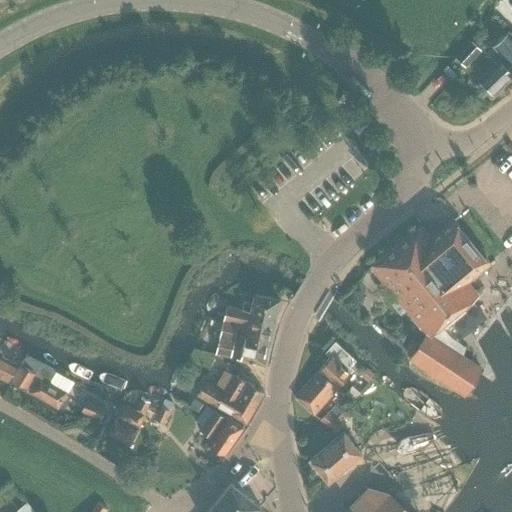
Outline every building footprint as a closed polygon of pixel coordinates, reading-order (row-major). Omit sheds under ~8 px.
[(499,43),(511,56),(503,64),(498,60),(479,79),(493,95),(511,77),(511,36),(509,33),(499,43)] [(465,66),(479,50),(470,42),(456,58),(465,66)] [(420,226),(371,268),(415,321),(426,334),(410,358),(464,393),(481,368),(439,340),(429,334),(477,294),(467,283),(489,265),(453,222),(431,240),(420,226)] [(226,305),(223,321),(246,327),(249,316),(274,322),(279,300),(254,295),(250,311),(242,309),(226,305)] [(223,321),(219,337),(215,353),(265,365),(274,322),(249,316),(246,327),(223,321)] [(318,369),(337,387),(349,373),(352,369),(349,366),(355,359),(335,341),(328,348),(333,352),(318,369)] [(0,355),(0,378),(7,383),(17,365),(0,355)] [(57,409),(66,393),(48,382),(55,370),(26,356),(11,382),(25,390),(34,375),(39,378),(30,393),(57,409)] [(367,367),(359,375),(365,380),(368,383),(375,375),(367,367)] [(313,414),(337,387),(318,369),(294,397),(313,414)] [(264,392),(233,374),(223,392),(205,381),(196,394),(214,406),(214,405),(228,413),(246,423),(264,392)] [(135,410),(121,404),(107,435),(129,446),(144,414),(143,414),(149,401),(141,397),(135,410)] [(163,400),(161,406),(169,410),(172,402),(173,402),(164,398),(163,400)] [(191,400),(188,406),(197,411),(202,403),(193,398),(191,400)] [(105,408),(86,400),(81,412),(100,420),(105,408)] [(199,431),(212,438),(227,416),(213,407),(213,408),(206,404),(197,419),(204,423),(199,431)] [(334,405),(328,411),(335,418),(341,412),(334,405)] [(163,423),(169,410),(161,406),(155,419),(163,423)] [(328,411),(319,420),(334,434),(342,425),(335,418),(328,411)] [(227,416),(212,438),(207,445),(224,455),(243,427),(227,416)] [(327,481),(360,453),(343,432),(310,461),(327,481)] [(255,511),(260,507),(231,483),(206,511),(255,511)] [(411,511),(389,491),(367,486),(345,510),(343,511),(411,511)] [(105,511),(107,509),(97,502),(90,511),(105,511)]
